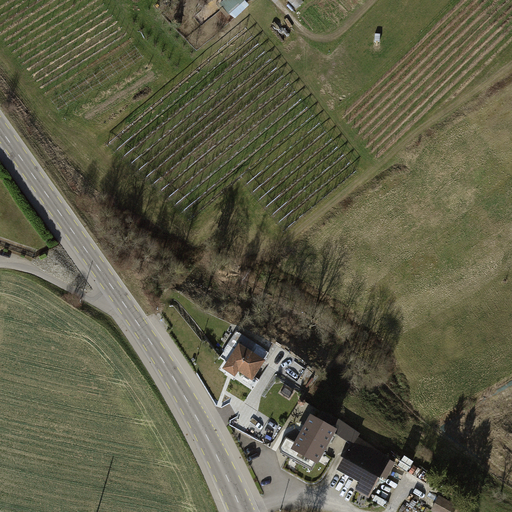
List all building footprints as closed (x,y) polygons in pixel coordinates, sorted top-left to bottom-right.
[(106,0),(101,0),(13,48),(40,98),(133,48),(106,0)] [(244,0),(224,0),(220,4),(233,20),(250,7),(244,0)] [(289,0),(298,9),(305,3),(301,0),(289,0)] [(310,20),(304,23),(307,29),(313,26),(310,20)] [(239,343),(226,363),(249,379),(263,359),(239,343)] [(290,434),(283,447),(317,466),(338,428),(316,416),(303,441),(290,434)] [(354,438),(337,468),(373,488),(390,457),(354,438)]
